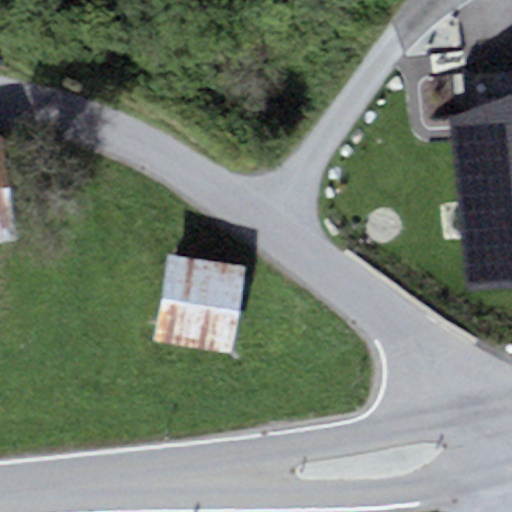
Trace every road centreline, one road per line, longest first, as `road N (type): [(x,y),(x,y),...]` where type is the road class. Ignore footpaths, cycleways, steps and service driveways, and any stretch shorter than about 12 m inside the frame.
road 1 (residential): [(511,431),(266,227),(69,119),(0,104)]
road 2 (tertiary): [(511,431),(0,482)]
road 3 (track): [(441,0),(420,13),(266,227)]
